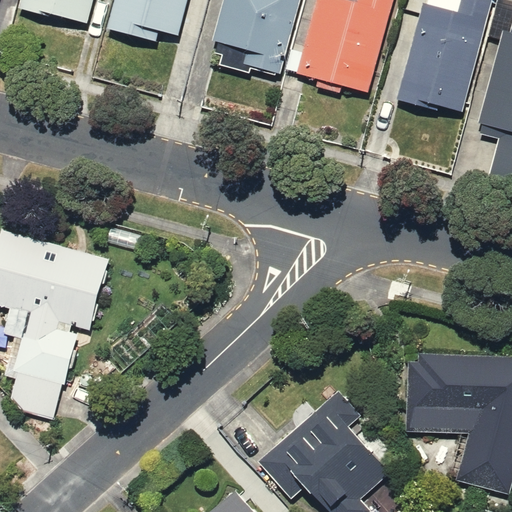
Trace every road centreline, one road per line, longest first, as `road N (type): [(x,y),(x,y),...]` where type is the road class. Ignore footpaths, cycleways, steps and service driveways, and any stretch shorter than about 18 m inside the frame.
road 1 (residential): [(345,214),(245,329),(50,511)]
road 2 (residential): [(0,121),(345,214)]
road 3 (residential): [(345,214),(511,261)]
